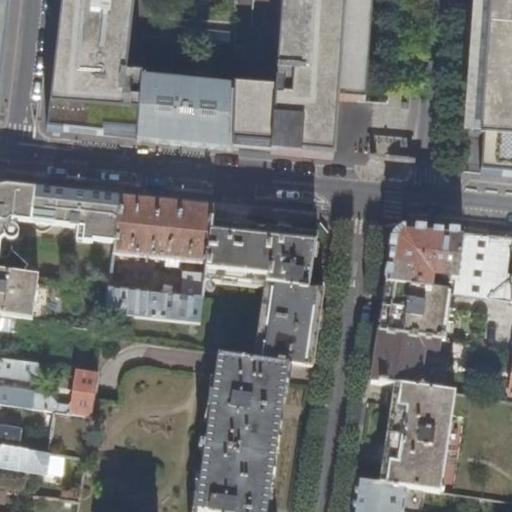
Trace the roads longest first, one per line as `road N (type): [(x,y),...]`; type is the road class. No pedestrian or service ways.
road 1 (secondary): [(364,196),(25,156)]
road 2 (residential): [(323,511),(364,196)]
road 3 (residential): [(424,200),(438,0)]
road 4 (residential): [(42,0),(25,156)]
